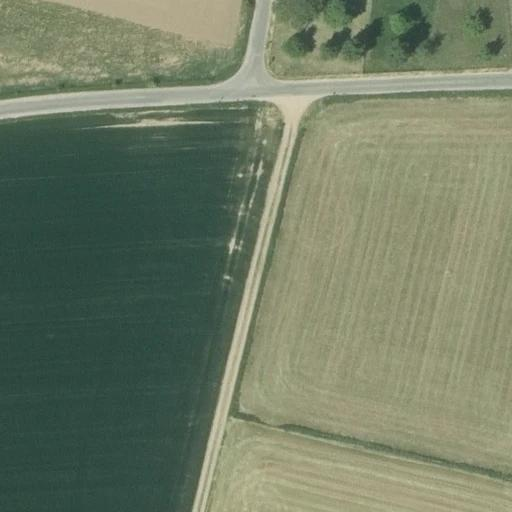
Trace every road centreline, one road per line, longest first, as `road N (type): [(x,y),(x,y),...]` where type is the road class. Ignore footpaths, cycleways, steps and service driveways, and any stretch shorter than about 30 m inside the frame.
road 1 (track): [(300,91),(199,511)]
road 2 (residential): [(249,93),(511,82)]
road 3 (residential): [(0,111),(249,93)]
